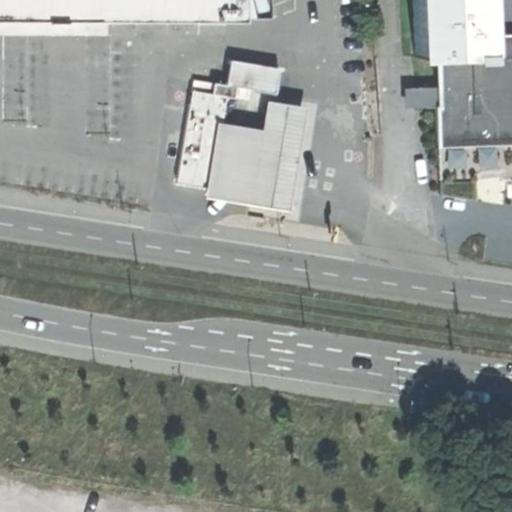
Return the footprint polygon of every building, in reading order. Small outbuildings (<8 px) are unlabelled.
[(0,0),(0,20),(244,20),(244,0),(0,0)] [(410,0),(413,56),(432,55),(434,106),(431,106),(433,146),(436,146),(438,196),(474,201),(473,180),(480,172),(498,174),(498,181),(511,180),(511,33),(480,35),(478,0),(410,0)] [(511,0),(490,0),(491,21),(511,19),(511,0)] [(223,85),(247,89),(272,94),(277,68),(228,59),(223,85)] [(173,181),(209,187),(220,122),(224,97),(245,100),(247,89),(223,85),(191,80),(173,181)] [(432,103),(431,83),(403,84),(404,104),(432,103)] [(209,187),(286,200),(303,100),(263,93),(257,128),(220,122),(209,187)] [(402,108),(404,147),(433,146),(431,106),(402,108)]
